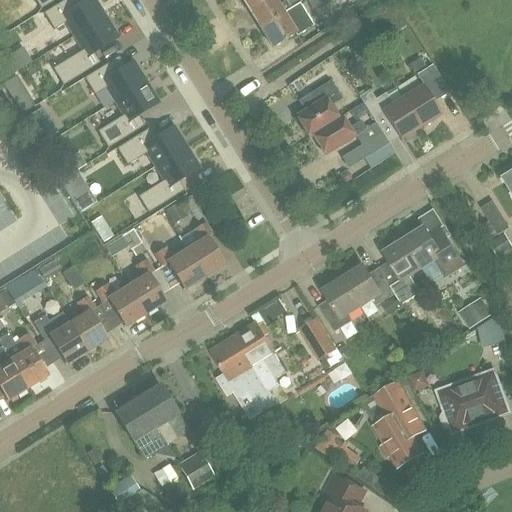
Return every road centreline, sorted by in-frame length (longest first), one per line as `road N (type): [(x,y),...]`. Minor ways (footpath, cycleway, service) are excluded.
road 1 (residential): [(0,444),(300,257)]
road 2 (residential): [(300,257),(150,0)]
road 3 (residential): [(300,257),(511,130)]
